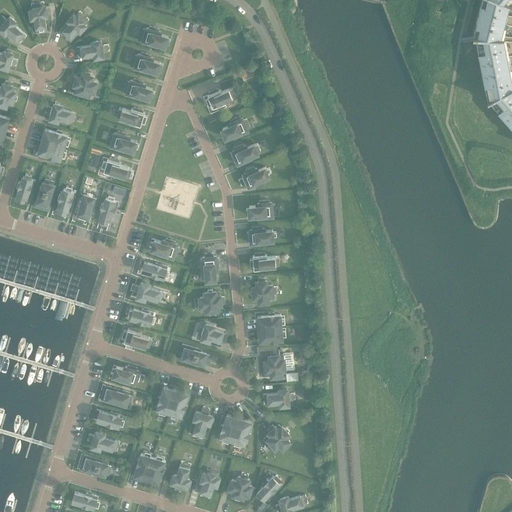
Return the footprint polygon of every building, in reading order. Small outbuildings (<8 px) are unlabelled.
[(511,0),(482,0),(473,36),(476,36),(476,39),(477,40),(481,63),(482,66),(488,98),(488,99),(489,99),(507,120),(509,122),(511,125),(511,75),(505,41),(505,40),(505,38),(501,38),(510,2),(511,3),(511,0)] [(36,28),(46,27),(45,17),(48,16),(46,8),(42,9),(41,7),(35,8),(35,10),(30,10),(32,19),(35,18),(36,28)] [(80,32),(86,25),(82,22),(84,21),(79,16),(77,18),(74,15),(68,21),(70,23),(63,30),(71,37),(78,30),(80,32)] [(16,40),(23,32),(14,24),(16,22),(10,16),(7,20),(5,19),(1,24),(2,25),(0,27),(0,29),(5,34),(7,32),(16,40)] [(144,43),(154,46),(155,44),(157,45),(157,43),(165,45),(168,36),(160,34),(161,32),(147,27),(143,41),(145,41),(144,43)] [(95,55),(95,58),(103,56),(103,52),(105,52),(104,45),(102,45),(101,41),(93,42),(93,45),(81,46),(83,57),(95,55)] [(11,65),(13,58),(11,58),(13,53),(5,51),(4,54),(0,52),(0,63),(1,63),(0,66),(8,69),(9,64),(11,65)] [(157,71),(160,62),(152,60),(153,57),(139,53),(135,66),(137,67),(136,69),(146,72),(147,70),(149,71),(149,69),(157,71)] [(79,86),(78,88),(77,91),(88,95),(89,90),(95,91),(97,82),(92,81),(93,76),(83,73),(82,74),(79,73),(78,76),(77,76),(74,85),(79,86)] [(141,95),(150,97),(152,88),(144,86),(145,84),(131,80),(127,93),(129,93),(128,95),(139,98),(139,96),(141,97),(141,95)] [(3,83),(2,88),(0,86),(0,98),(0,99),(0,98),(0,104),(6,106),(8,101),(12,102),(16,92),(15,91),(16,88),(12,87),(13,86),(3,83)] [(229,88),(221,92),(221,89),(211,94),(210,92),(209,93),(210,94),(208,95),(213,108),(215,107),(215,109),(225,105),(224,103),(226,102),(225,100),(233,97),(229,88)] [(52,107),(50,114),(52,115),(50,119),(58,121),(59,119),(69,121),(72,112),(62,109),(63,106),(55,103),(54,108),(52,107)] [(145,112),(131,108),(131,110),(123,108),(120,117),(128,119),(127,121),(129,122),(128,124),(139,127),(139,125),(141,125),(145,112)] [(242,117),(241,118),(240,116),(230,120),(231,122),(229,123),(230,125),(222,128),(226,137),(234,134),(235,136),(248,130),(242,117)] [(45,142),(64,148),(68,136),(63,134),(63,133),(56,131),(56,132),(49,130),(45,142)] [(134,150),(137,141),(128,138),(129,136),(115,132),(111,145),(113,146),(112,148),(123,151),(123,149),(125,149),(126,147),(134,150)] [(64,148),(45,142),(41,154),(48,156),(48,157),(55,159),(55,158),(61,160),(64,148)] [(254,144),(247,147),(246,145),(244,146),(243,144),(233,148),(234,150),(233,151),(238,163),(251,158),(250,156),(258,152),(254,144)] [(126,176),(128,167),(120,164),(121,162),(107,158),(103,171),(105,172),(104,174),(115,177),(115,175),(117,175),(118,173),(126,176)] [(266,167),(258,170),(257,168),(255,169),(255,167),(245,171),(245,173),(244,173),(249,186),(262,180),(261,178),(269,175),(266,167)] [(19,188),(17,196),(27,199),(29,191),(30,192),(32,185),(33,186),(35,180),(23,176),(21,181),(20,181),(18,188),(19,188)] [(40,195),(38,202),(47,205),(50,198),(52,191),(54,192),(56,186),(43,182),(42,188),(41,187),(39,194),(40,195)] [(60,201),(58,208),(68,211),(70,204),(72,197),(74,198),(76,192),(64,188),(62,194),(61,194),(59,201),(60,201)] [(81,207),(78,214),(88,217),(90,210),(91,210),(93,204),(95,204),(97,198),(84,195),(83,200),(82,200),(80,207),(81,207)] [(100,217),(102,218),(101,221),(107,223),(108,220),(110,220),(112,213),(113,213),(115,207),(116,207),(118,201),(106,198),(104,203),(103,203),(101,210),(102,210),(100,217)] [(272,202),(270,202),(270,200),(259,201),(259,203),(257,203),(258,205),(249,206),(250,215),(258,214),(258,216),(273,215),(272,202)] [(264,230),(264,228),(262,228),(262,226),(252,227),(252,229),(250,229),(251,243),(265,242),(265,239),(274,239),(273,229),(264,230)] [(152,248),(160,251),(159,253),(161,253),(160,255),(171,258),(171,256),(173,257),(177,244),(163,240),(163,242),(155,239),(152,248)] [(276,256),(267,256),(267,254),(265,254),(265,252),(254,253),(254,255),(253,255),(254,269),(268,268),(268,266),(276,265),(276,256)] [(203,259),(201,259),(202,270),(204,269),(204,271),(206,271),(207,279),(216,278),(215,270),(217,270),(216,256),(203,257),(203,259)] [(145,272),(152,274),(152,275),(159,277),(159,276),(164,278),(168,266),(162,264),(162,266),(155,264),(155,265),(148,263),(145,272)] [(272,284),(267,285),(267,281),(257,281),(257,282),(254,283),(254,286),(253,286),(254,297),(259,297),(259,303),(269,302),(268,296),(273,296),(272,284)] [(137,292),(138,293),(137,297),(145,300),(146,297),(158,300),(161,290),(149,287),(150,284),(142,282),(140,286),(139,286),(137,292)] [(205,297),(200,297),(200,306),(206,306),(206,312),(218,310),(217,305),(222,305),(221,295),(220,295),(220,292),(216,292),(216,291),(205,292),(205,297)] [(131,318),(138,321),(145,323),(150,324),(154,312),(148,310),(148,312),(141,310),(141,311),(134,309),(131,318)] [(262,329),(282,327),(281,314),(275,315),(275,314),(268,315),(261,316),(262,329)] [(201,334),(203,334),(202,339),(210,341),(211,338),(221,341),(223,332),(214,329),(214,326),(206,323),(205,328),(203,327),(201,334)] [(282,327),(262,329),(263,341),(270,341),(270,342),(278,341),(278,340),(283,340),(282,327)] [(124,341),(126,342),(125,344),(135,347),(136,345),(138,345),(138,343),(146,346),(149,337),(141,334),(141,332),(128,328),(124,341)] [(184,357),(191,360),(197,362),(197,364),(203,366),(206,353),(201,352),(201,351),(194,349),(194,350),(187,348),(184,357)] [(270,360),(265,360),(266,371),(271,371),(271,376),(281,376),(280,370),(285,370),(284,358),(283,359),(283,355),(279,355),(279,354),(270,355),(270,360)] [(133,385),(133,383),(135,383),(139,370),(125,366),(124,368),(116,366),(114,374),(122,377),(121,379),(123,379),(122,381),(133,385)] [(121,403),(126,404),(130,392),(124,390),(123,392),(117,390),(116,391),(109,389),(106,399),(114,401),(113,402),(120,404),(121,403)] [(268,393),(268,404),(281,403),(281,406),(289,405),(289,400),(291,400),(290,393),(288,393),(288,389),(279,390),(280,392),(268,393)] [(173,400),(175,393),(163,390),(161,397),(160,396),(158,403),(159,404),(157,409),(169,413),(173,400)] [(175,393),(173,400),(169,413),(182,416),(183,411),(184,411),(186,404),(185,404),(187,397),(175,393)] [(100,421),(107,423),(106,424),(113,426),(114,425),(119,427),(123,415),(117,413),(117,415),(110,413),(103,411),(100,421)] [(194,432),(204,435),(207,423),(210,424),(212,416),(208,414),(208,413),(202,411),(201,413),(197,411),(194,419),(197,420),(194,432)] [(232,441),(238,421),(226,418),(224,425),(223,424),(221,431),(222,432),(220,437),(232,441)] [(238,421),(232,441),(245,444),(246,439),(247,439),(249,432),(248,432),(250,425),(238,421)] [(272,436),(268,439),(276,448),(279,444),(283,448),(290,442),(286,437),(290,434),(282,426),(281,427),(279,424),(276,427),(276,426),(269,433),(272,436)] [(92,442),(93,442),(92,446),(100,449),(101,446),(112,450),(115,440),(104,436),(105,434),(97,431),(95,436),(93,435),(92,442)] [(147,476),(149,469),(153,457),(141,453),(139,459),(139,458),(137,465),(137,466),(135,473),(147,476)] [(153,457),(149,469),(147,476),(159,480),(162,473),(165,466),(164,466),(165,461),(153,457)] [(96,460),(89,458),(86,468),(93,470),(92,471),(99,473),(100,472),(105,474),(109,462),(103,460),(102,462),(96,460)] [(172,482),(176,484),(176,485),(182,487),(183,486),(187,487),(190,479),(187,478),(190,468),(180,465),(177,475),(174,474),(172,482)] [(201,491),(211,494),(214,484),(217,485),(219,477),(215,476),(215,474),(209,472),(208,474),(204,472),(202,480),(204,481),(201,491)] [(237,481),(232,479),(229,488),(234,490),(233,495),(244,498),(244,497),(247,498),(248,494),(249,495),(252,485),(248,484),(249,479),(239,476),(237,481)] [(264,485),(259,490),(267,498),(272,492),(272,493),(277,488),(278,489),(282,484),(273,476),(269,480),(269,479),(264,485)] [(75,502),(82,504),(82,505),(89,507),(95,508),(98,496),(93,494),(92,496),(85,494),(85,495),(78,493),(75,502)] [(282,503),(280,504),(282,510),(284,510),(284,511),(291,511),(293,511),(292,509),(304,505),(301,495),(289,499),(288,496),(280,499),(282,503)]
